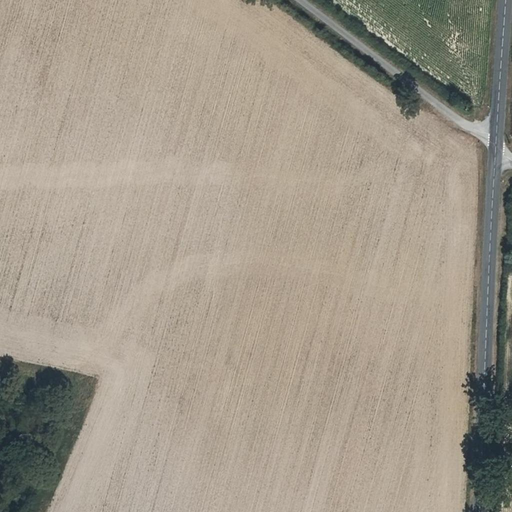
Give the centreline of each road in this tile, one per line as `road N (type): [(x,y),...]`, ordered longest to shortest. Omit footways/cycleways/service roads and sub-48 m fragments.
road 1 (secondary): [(480,511),(491,141)]
road 2 (unclassified): [(302,0),(491,141)]
road 3 (secondary): [(491,141),(502,0)]
